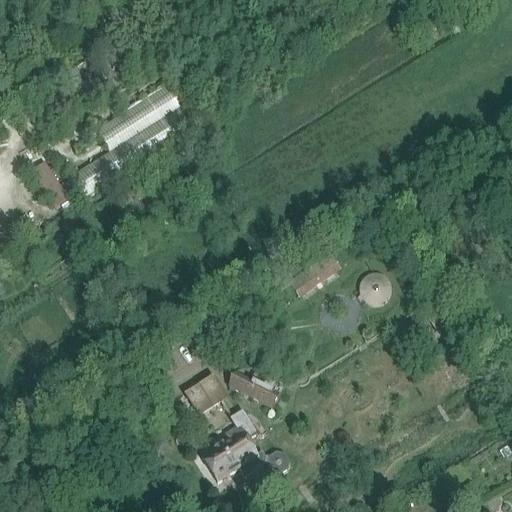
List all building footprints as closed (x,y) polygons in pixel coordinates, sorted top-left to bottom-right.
[(109,156),(68,181),(83,204),(195,132),(167,88),(120,118),(95,134),(109,156)] [(81,204),(68,184),(59,189),(44,166),(30,174),(54,211),(59,208),(63,215),(81,204)] [(389,228),(390,225),(389,222),(389,221),(387,219),(385,218),(383,217),(381,217),(380,218),(379,218),(378,219),(377,220),(376,222),(375,224),(375,226),(376,228),(377,229),(378,230),(380,231),(382,231),(384,231),(386,231),(387,230),(389,228)] [(328,256),(287,285),(299,302),(340,273),(328,256)] [(358,289),(358,293),(358,296),(359,299),(361,302),(363,305),(366,307),(369,308),(372,309),(374,309),(377,309),(380,308),(383,306),(386,304),(388,302),(389,299),(390,296),(391,293),(390,290),(390,287),(388,284),(385,281),(382,279),(379,277),(374,277),(371,277),(366,279),(365,279),(363,281),(361,283),(360,286),(358,289)] [(420,292),(407,299),(415,313),(428,306),(420,292)] [(233,316),(209,331),(215,340),(239,325),(233,316)] [(207,329),(197,333),(208,351),(216,346),(207,329)] [(243,329),(220,343),(232,363),(255,349),(243,329)] [(213,375),(198,384),(212,407),(227,398),(213,375)] [(228,391),(272,413),(283,391),(255,377),(252,383),(236,375),(228,391)] [(198,416),(212,407),(198,384),(184,393),(198,416)] [(227,443),(200,459),(217,486),(240,472),(243,478),(261,467),(267,468),(269,460),(263,459),(261,455),(257,458),(248,443),(257,438),(242,415),(228,423),(234,432),(224,438),(227,443)] [(492,417),(490,430),(504,431),(505,418),(492,417)] [(287,472),(289,464),(284,457),(276,455),(269,460),(267,468),(271,475),(280,477),(287,472)]
